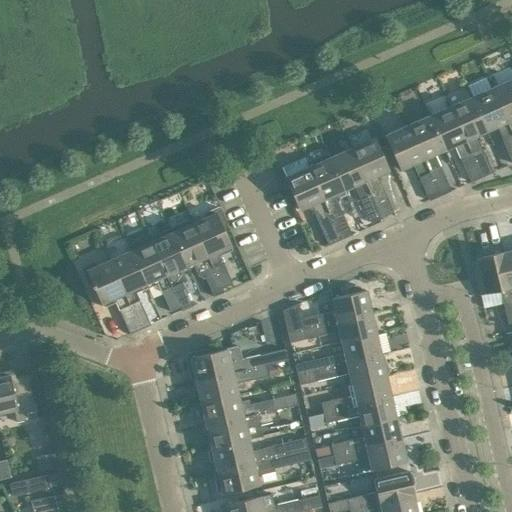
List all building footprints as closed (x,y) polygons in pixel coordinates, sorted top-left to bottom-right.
[(511,76),(492,86),(511,130),(511,76)] [(511,130),(492,86),(471,95),(487,129),(497,125),(503,138),(502,138),(511,158),(511,159),(511,130)] [(471,95),(450,104),(482,174),(493,169),(491,166),(483,146),(482,147),(476,134),(487,129),(471,95)] [(450,104),(430,113),(445,148),(455,143),(461,156),(470,176),(471,179),(482,174),(450,104)] [(430,113),(409,123),(440,192),(451,188),(450,185),(441,165),(435,152),(445,148),(430,113)] [(389,142),(384,144),(392,162),(397,159),(401,167),(414,162),(419,175),(428,195),(429,197),(440,192),(409,123),(386,133),(389,142)] [(374,136),(351,146),(381,215),(394,210),(383,186),(382,187),(376,174),(388,168),(387,164),(392,162),(384,144),(379,146),(374,136)] [(351,146),(330,155),(344,188),(355,183),(361,196),(360,197),(370,220),(381,215),(351,146)] [(328,150),(306,160),(308,165),(309,164),(335,222),(346,217),(341,207),(342,207),(339,200),(341,195),(346,192),(344,188),(330,155),(328,150)] [(308,165),(286,175),(300,208),(313,202),(318,215),(317,216),(327,239),(329,242),(341,237),(335,222),(309,164),(308,165)] [(206,215),(194,220),(222,285),(233,280),(219,249),(231,244),(224,227),(225,226),(228,220),(221,205),(219,205),(206,210),(205,212),(206,215)] [(346,217),(335,222),(341,237),(352,232),(351,229),(346,217)] [(172,227),(173,230),(187,263),(194,260),(200,273),(202,273),(203,273),(204,275),(205,275),(213,291),(214,293),(224,289),(222,285),(194,220),(193,219),(190,218),(174,225),(172,227)] [(153,234),(151,238),(152,239),(181,305),(182,307),(192,303),(191,300),(185,286),(186,285),(184,281),(185,280),(186,278),(181,266),(187,263),(173,230),(172,227),(171,228),(169,227),(153,234)] [(152,239),(131,248),(146,282),(153,279),(158,281),(171,309),(181,305),(152,239)] [(131,248),(110,258),(140,327),(151,322),(149,319),(136,290),(138,285),(146,282),(131,248)] [(511,248),(503,250),(511,287),(511,248)] [(481,258),(473,260),(481,292),(500,287),(506,309),(511,332),(511,331),(511,287),(503,250),(480,256),(481,258)] [(83,265),(82,267),(89,282),(91,283),(93,286),(95,285),(102,302),(111,298),(115,300),(129,328),(130,331),(140,327),(110,258),(97,263),(96,261),(94,261),(83,265)] [(299,301),(283,308),(288,330),(371,311),(366,288),(362,289),(362,286),(359,284),(356,283),(349,284),(346,290),(347,292),(332,296),(335,309),(321,312),(321,311),(302,316),(299,301)] [(371,311),(288,330),(290,340),(306,337),(326,332),(339,328),(342,340),(376,332),(371,311)] [(311,358),(295,362),(298,372),(381,353),(376,332),(342,340),(345,351),(331,354),(331,353),(311,358)] [(187,351),(185,354),(191,377),(194,378),(196,378),(196,379),(266,363),(288,358),(285,347),(264,352),(244,357),(243,357),(240,346),(237,344),(227,347),(210,351),(210,347),(207,346),(189,350),(187,351)] [(381,353),(298,372),(300,382),(316,379),(336,374),(349,370),(352,382),(386,374),(386,372),(388,372),(389,369),(387,361),(385,360),(383,360),(381,353)] [(276,361),(267,363),(270,373),(278,371),(276,361)] [(266,363),(196,379),(202,401),(238,393),(235,381),(249,378),(269,374),(266,363)] [(0,411),(14,408),(17,420),(38,415),(28,372),(16,375),(15,367),(0,370),(0,411)] [(341,396),(321,400),(324,410),(391,395),(386,374),(352,382),(354,393),(341,396)] [(238,393),(202,401),(207,424),(277,407),(284,405),(296,403),(298,402),(296,391),(274,396),(254,401),(255,402),(251,403),(249,397),(240,399),(238,393)] [(391,395),(324,410),(326,421),(346,416),(359,413),(362,424),(396,416),(391,395)] [(277,407),(207,424),(212,446),(249,437),(263,434),(261,422),(279,418),(277,407)] [(324,410),(308,414),(310,424),(326,421),(324,410)] [(351,438),(331,442),(334,452),(401,437),(396,416),(362,424),(364,435),(351,438)] [(210,448),(209,450),(211,459),(213,460),(215,460),(217,468),(308,447),(305,436),(285,441),(265,445),(265,446),(252,449),(249,437),(212,446),(212,447),(210,448)] [(401,437),(334,452),(336,463),(356,458),(369,455),(372,468),(406,460),(401,437)] [(331,442),(315,446),(318,456),(334,452),(331,442)] [(217,476),(216,479),(218,488),(220,489),(223,489),(223,491),(260,482),(257,471),(274,467),(273,464),(310,456),(308,447),(217,468),(219,476),(217,476)] [(55,450),(36,455),(39,468),(58,463),(55,450)] [(334,452),(318,456),(320,466),(336,463),(334,452)] [(347,496),(328,501),(330,511),(350,506),(350,507),(414,492),(409,469),(374,477),(377,489),(347,496)] [(48,472),(27,477),(29,489),(50,484),(48,472)] [(261,494),(225,503),(227,511),(287,511),(301,509),(301,508),(302,508),(311,506),(322,503),(319,492),(298,497),(277,503),(275,504),(272,492),(261,494)] [(418,511),(414,492),(350,507),(351,511),(370,511),(382,509),(382,511),(418,511)] [(33,511),(60,511),(56,493),(31,499),(33,511)]
